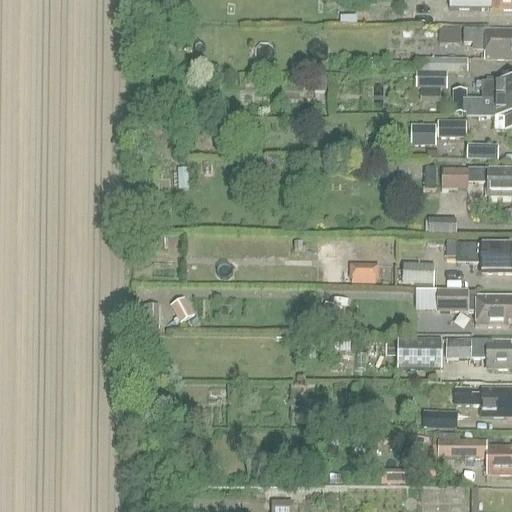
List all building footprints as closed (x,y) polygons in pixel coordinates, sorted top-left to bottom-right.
[(174,0),(150,0),(149,11),(173,13),(174,0)] [(511,0),(448,0),(448,12),(489,12),(511,12),(511,0)] [(442,8),(411,8),(411,21),(442,22),(442,8)] [(439,47),(460,47),(460,31),(439,31),(439,47)] [(511,32),(463,32),(463,48),(472,48),(472,55),(484,55),(484,62),(511,62),(511,32)] [(468,76),(468,62),(416,61),(416,75),(447,75),(468,76)] [(389,74),(413,75),(414,65),(389,65),(389,74)] [(447,92),(447,75),(416,75),(416,92),(447,92)] [(327,79),(314,80),(314,95),(327,94),(327,79)] [(481,102),(511,102),(511,85),(476,85),(476,90),(481,90),(481,102)] [(452,92),(452,105),(465,105),(465,102),(468,102),(468,92),(452,92)] [(465,102),(465,105),(452,105),(452,116),(467,116),(468,102),(465,102)] [(511,102),(481,102),(481,114),(476,114),(476,120),(505,120),(505,133),(511,133),(511,102)] [(439,124),(439,141),(467,141),(467,124),(439,124)] [(412,149),(436,149),(436,127),(412,127),(412,149)] [(504,161),(504,149),(473,149),(473,161),(504,161)] [(408,165),(386,165),(386,187),(407,187),(408,165)] [(189,192),(188,170),(179,170),(180,192),(189,192)] [(438,193),(438,172),(426,172),(426,193),(438,193)] [(440,191),(465,191),(465,172),(440,172),(440,191)] [(511,172),(479,172),(466,172),(466,186),(488,186),(488,201),(511,201),(511,172)] [(428,236),(458,236),(458,221),(428,221),(428,236)] [(511,248),(458,248),(457,266),(481,266),(481,277),(511,277),(511,248)] [(402,286),(435,287),(435,267),(402,266),(402,286)] [(511,300),(477,300),(477,295),(468,295),(437,295),(437,315),(468,315),(476,315),(476,330),(507,330),(507,324),(511,324),(511,300)] [(186,300),(173,308),(182,325),(195,318),(186,300)] [(334,332),(341,312),(326,306),(319,326),(334,332)] [(139,328),(158,328),(159,308),(140,308),(139,328)] [(334,341),(334,354),(351,354),(350,343),(351,341),(334,341)] [(443,373),(444,343),(396,342),(396,373),(443,373)] [(511,349),(510,349),(510,344),(445,343),(445,362),(486,362),(486,372),(511,372),(511,349)] [(165,371),(153,371),(153,382),(165,382),(165,371)] [(144,374),(135,374),(135,383),(144,383),(144,374)] [(293,394),(306,394),(306,384),(293,385),(293,394)] [(511,391),(482,391),(481,397),(471,397),(471,393),(454,393),(454,410),(481,410),(481,421),(511,421),(511,391)] [(422,415),(422,432),(455,433),(456,415),(422,415)] [(359,430),(359,422),(320,422),(320,429),(359,430)] [(407,438),(407,449),(424,450),(425,440),(407,438)] [(462,443),(462,461),(486,461),(486,478),(511,478),(511,455),(511,449),(486,449),(486,443),(462,443)] [(428,479),(438,485),(444,476),(434,469),(428,479)]
